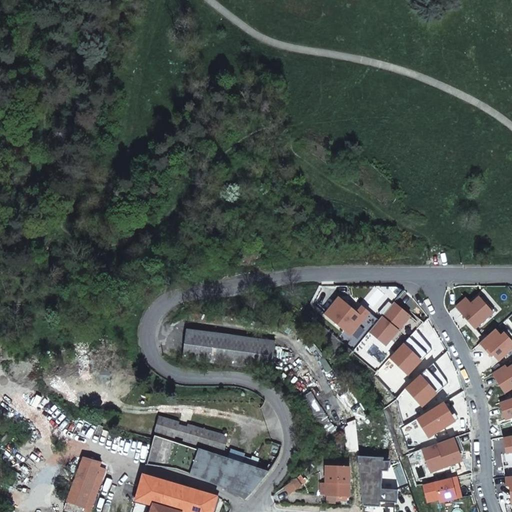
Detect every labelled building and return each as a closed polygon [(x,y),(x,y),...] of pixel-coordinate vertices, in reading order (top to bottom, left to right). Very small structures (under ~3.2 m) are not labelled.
[(466,298),(456,307),(475,329),(494,313),(480,297),(472,304),(466,298)] [(483,297),(480,297),(494,313),(495,311),(483,297)] [(339,298),(325,315),(360,344),(370,332),(379,321),(362,307),(357,313),(339,298)] [(379,321),(370,332),(386,346),(411,317),(394,303),(379,321)] [(497,363),(511,349),(511,341),(503,331),(500,334),(496,329),(478,344),(485,353),(487,351),(497,363)] [(272,370),(275,342),(187,330),(183,358),(272,370)] [(415,333),(391,358),(409,375),(432,350),(415,333)] [(432,365),(406,389),(423,406),(448,384),(432,365)] [(505,365),(493,373),(505,393),(511,389),(511,366),(508,369),(505,365)] [(326,442),(337,434),(310,392),(299,399),(319,431),(326,442)] [(511,398),(500,403),(506,420),(511,417),(511,398)] [(442,404),(453,422),(459,419),(447,401),(442,404)] [(442,404),(419,419),(430,437),(453,422),(442,404)] [(224,452),(228,437),(160,417),(156,432),(224,452)] [(155,435),(147,465),(177,470),(191,474),(200,476),(210,481),(251,494),(269,473),(273,468),(259,462),(256,468),(199,450),(155,435)] [(459,436),(454,438),(460,453),(465,451),(459,436)] [(454,438),(422,449),(431,473),(460,462),(457,454),(460,453),(454,438)] [(97,476),(101,462),(89,458),(81,469),(97,476)] [(385,459),(361,458),(364,508),(363,511),(396,511),(396,509),(382,509),(383,504),(399,505),(400,492),(409,488),(401,464),(384,463),(385,459)] [(349,497),(350,467),(349,467),(328,467),(327,467),(327,495),(336,496),(336,500),(345,501),(347,500),(347,496),(349,497)] [(85,507),(97,476),(81,469),(77,475),(68,500),(85,507)] [(213,511),(218,497),(144,474),(136,501),(153,506),(151,511),(213,511)] [(456,477),(423,485),(428,502),(439,499),(440,503),(461,497),(456,477)] [(301,486),(296,479),(284,487),(290,493),(301,486)]
